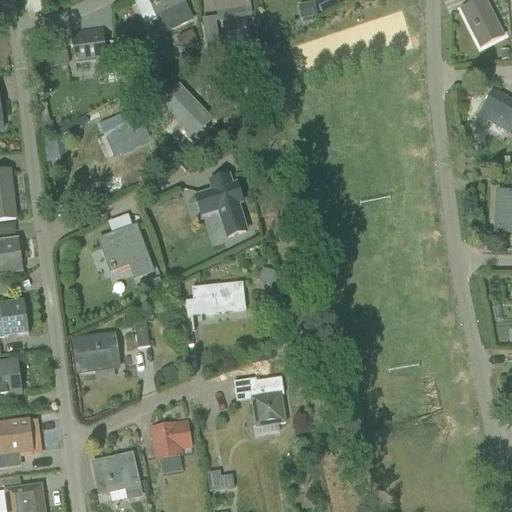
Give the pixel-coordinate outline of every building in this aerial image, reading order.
[(180,0),(144,0),(134,5),(144,27),(156,21),(163,36),(191,22),(180,0)] [(214,0),(218,21),(249,17),(246,0),(214,0)] [(327,0),(322,0),(314,4),(320,16),(332,10),(327,0)] [(460,12),(465,22),(471,19),(474,26),(472,27),(474,31),(476,30),(480,37),(474,40),(479,50),(502,38),(483,0),(460,12)] [(298,25),(311,24),(310,11),(297,12),(298,25)] [(215,22),(201,24),(205,49),(217,47),(219,47),(216,25),(215,22)] [(75,64),(94,62),(95,69),(106,68),(101,31),(70,35),(74,70),(76,70),(75,64)] [(193,33),(175,41),(181,54),(199,46),(193,33)] [(508,53),(499,53),(500,63),(509,63),(508,53)] [(160,107),(180,128),(188,136),(195,129),(198,133),(210,122),(179,89),(160,107)] [(492,94),(479,117),(474,125),(483,130),(487,122),(511,135),(511,110),(499,103),(501,100),(492,94)] [(104,127),(109,137),(117,156),(148,142),(135,113),(104,127)] [(0,223),(14,222),(8,174),(0,174),(0,223)] [(210,193),(193,199),(200,221),(217,215),(225,242),(247,235),(238,208),(244,206),(237,184),(231,186),(228,176),(207,183),(210,193)] [(511,194),(496,194),(494,234),(511,234),(511,194)] [(0,237),(15,236),(13,226),(0,227),(0,237)] [(135,279),(149,273),(134,231),(100,244),(110,269),(109,269),(110,273),(115,271),(130,265),(135,279)] [(0,276),(4,276),(4,268),(19,266),(17,242),(0,244),(0,276)] [(270,290),(274,281),(258,275),(254,284),(270,290)] [(150,300),(161,295),(157,283),(145,288),(150,300)] [(193,304),(188,304),(190,316),(243,311),(240,286),(191,292),(193,304)] [(28,336),(23,304),(3,307),(0,307),(0,340),(8,339),(28,336)] [(123,327),(127,344),(138,341),(134,324),(123,327)] [(118,369),(114,338),(73,344),(77,375),(118,369)] [(0,399),(19,396),(15,365),(0,367),(0,399)] [(177,385),(171,373),(161,378),(167,390),(177,385)] [(232,385),(234,397),(236,405),(251,403),(255,430),(284,425),(280,398),(283,397),(280,380),(255,384),(255,382),(232,385)] [(36,423),(0,427),(0,472),(20,470),(19,460),(41,458),(36,423)] [(171,428),(152,432),(157,461),(158,461),(157,457),(178,453),(179,458),(179,457),(178,450),(188,448),(184,426),(173,428),(173,426),(170,427),(171,428)] [(99,497),(107,495),(110,505),(125,502),(126,503),(140,500),(130,458),(92,466),(99,497)] [(5,494),(0,495),(0,511),(39,511),(37,491),(39,490),(39,489),(19,492),(5,494)]
